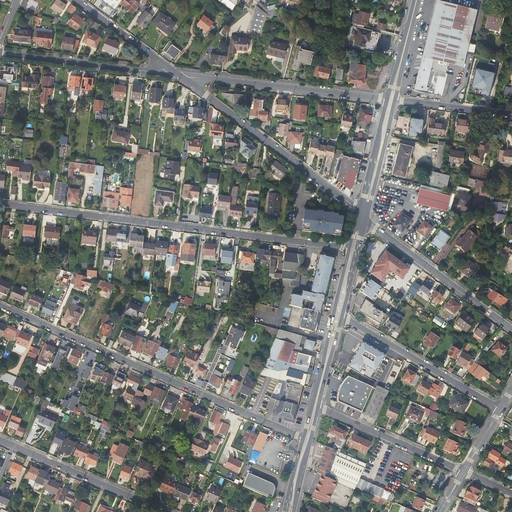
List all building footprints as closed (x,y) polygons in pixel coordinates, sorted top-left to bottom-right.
[(38,0),(31,0),(28,7),(26,10),(33,14),(35,10),(39,0),(38,0)] [(56,0),(51,8),(59,14),(66,5),(58,0),(56,0)] [(115,10),(122,0),(102,0),(102,1),(115,10)] [(133,0),(123,0),(121,3),(125,6),(124,7),(131,13),(134,9),(135,10),(138,7),(137,6),(138,3),(133,0)] [(469,43),(477,8),(463,5),(442,0),(436,0),(436,2),(434,13),(432,23),(431,27),(429,34),(426,45),(424,56),(448,62),(466,67),(471,68),(476,45),(469,43)] [(146,2),(139,11),(142,13),(143,13),(145,10),(146,11),(150,5),(146,2)] [(329,2),(326,2),(322,16),(325,17),(330,18),(330,15),(326,14),(329,2)] [(67,10),(71,14),(76,8),(72,5),(67,10)] [(251,32),(261,35),(266,18),(267,13),(256,6),(251,32)] [(275,8),(268,10),(267,13),(266,18),(272,19),(275,8)] [(142,13),(137,21),(143,27),(150,19),(152,16),(146,11),(145,10),(143,13),(142,13)] [(360,11),(356,23),(364,25),(366,26),(369,13),(360,11)] [(161,13),(154,22),(161,28),(160,29),(167,34),(168,33),(175,23),(161,13)] [(501,17),(489,14),(486,28),(494,30),(498,31),(501,17)] [(68,23),(76,30),(83,21),(75,15),(68,23)] [(211,24),(212,22),(204,15),(198,23),(203,27),(206,30),(208,28),(209,29),(211,30),(214,26),(211,24)] [(36,17),(32,42),(36,42),(35,44),(41,45),(41,43),(44,43),(44,45),(50,46),(52,34),(37,32),(39,18),(36,17)] [(386,24),(378,22),(376,29),(384,31),(386,24)] [(363,28),(352,25),(348,42),(364,46),(363,50),(374,52),(379,32),(363,28)] [(14,40),(30,42),(31,31),(15,29),(14,40)] [(82,42),(96,48),(101,36),(87,31),(82,42)] [(233,35),(230,53),(236,54),(236,50),(248,52),(250,39),(238,38),(238,36),(233,35)] [(62,49),(72,50),(74,39),(64,37),(62,49)] [(104,50),(116,55),(118,50),(117,49),(119,44),(115,42),(116,40),(114,40),(114,41),(107,38),(103,49),(104,50)] [(173,43),(170,40),(163,49),(175,58),(181,50),(173,44),(173,43)] [(276,54),(275,55),(283,57),(286,44),(271,40),(268,51),(276,54)] [(296,45),(290,69),(298,72),(301,61),(310,64),(313,51),(314,49),(302,46),(296,45)] [(222,59),(224,60),(225,51),(218,50),(217,55),(211,54),(210,63),(221,65),(221,61),(222,59)] [(446,69),(448,62),(424,56),(422,63),(420,72),(418,79),(417,84),(414,83),(413,89),(440,96),(446,69)] [(351,62),(350,71),(365,74),(366,64),(351,62)] [(315,64),(313,73),(327,77),(330,68),(315,64)] [(12,81),(16,81),(16,76),(17,68),(8,67),(8,71),(0,70),(0,71),(0,79),(3,80),(4,74),(13,75),(12,81)] [(341,72),(342,69),(337,67),(335,72),(334,79),(342,80),(343,72),(341,72)] [(495,72),(476,67),(471,86),(481,88),(480,93),(489,95),(495,72)] [(453,70),(446,69),(440,96),(447,97),(453,70)] [(364,82),(365,74),(350,71),(349,82),(356,83),(362,83),(364,82)] [(22,87),(37,88),(38,75),(32,74),(32,77),(23,76),(22,87)] [(54,78),(43,76),(41,88),(43,89),(43,93),(41,93),(39,102),(42,104),(45,105),(47,103),(48,94),(52,95),(54,78)] [(75,95),(78,95),(80,77),(70,76),(69,86),(69,89),(72,90),(73,87),(76,87),(75,95)] [(82,88),(91,89),(93,79),(83,78),(82,88)] [(142,85),(132,84),(130,99),(141,100),(142,85)] [(124,86),(114,85),(112,96),(123,98),(124,86)] [(149,102),(159,103),(161,90),(151,89),(149,102)] [(247,95),(223,92),(223,95),(234,103),(246,104),(247,95)] [(255,98),(251,97),(250,104),(254,104),(253,109),(258,110),(264,110),(264,109),(263,108),(262,108),(262,100),(254,99),(255,98)] [(166,113),(174,114),(174,112),(174,109),(172,108),(173,99),(163,98),(162,107),(166,107),(166,111),(162,111),(161,117),(165,117),(166,113)] [(279,99),(278,101),(277,101),(277,108),(287,109),(288,100),(279,99)] [(96,118),(105,119),(106,110),(102,110),(103,101),(95,100),(93,111),(97,111),(96,118)] [(305,119),(306,106),(295,104),(293,117),(305,119)] [(330,117),(331,106),(319,105),(318,115),(330,117)] [(203,109),(188,107),(187,113),(191,114),(191,113),(193,114),(193,117),(196,118),(196,119),(199,120),(199,118),(202,119),(203,109)] [(268,111),(264,110),(258,110),(253,109),(250,109),(249,115),(258,115),(257,119),(267,120),(268,111)] [(184,111),(180,110),(180,112),(178,112),(174,112),(174,114),(173,118),(173,121),(183,122),(184,111)] [(368,125),(371,112),(360,110),(357,123),(361,124),(360,130),(365,131),(366,125),(368,125)] [(347,116),(343,115),(341,124),(340,126),(350,128),(353,116),(347,115),(347,116)] [(422,133),(424,119),(410,117),(408,135),(416,137),(417,132),(422,133)] [(433,118),(429,117),(428,125),(427,133),(444,134),(445,124),(433,123),(433,118)] [(456,131),(467,132),(469,120),(457,119),(456,131)] [(279,134),(288,135),(288,129),(289,125),(289,122),(285,122),(285,123),(280,122),(279,134)] [(209,134),(223,136),(224,126),(216,125),(216,124),(211,123),(209,134)] [(111,140),(128,144),(130,134),(114,130),(111,140)] [(299,146),(301,132),(291,131),(290,142),(295,142),(294,146),(299,146)] [(358,141),(358,137),(348,136),(344,151),(361,155),(364,142),(358,141)] [(196,140),(193,139),(188,139),(187,150),(199,152),(201,138),(196,138),(196,140)] [(238,139),(226,138),(225,146),(237,147),(238,139)] [(240,143),(240,149),(243,152),(242,154),(249,158),(256,149),(250,145),(252,143),(245,138),(240,143)] [(321,141),(313,138),(309,150),(313,152),(314,151),(317,152),(321,143),(321,141)] [(477,143),(478,148),(472,149),(472,150),(471,151),(470,153),(470,155),(471,157),(473,159),(482,163),(487,153),(490,149),(490,145),(490,142),(489,140),(477,143)] [(328,145),(321,143),(317,152),(317,153),(320,154),(320,155),(324,157),(325,155),(328,145)] [(400,143),(396,159),(410,163),(411,158),(410,157),(412,146),(400,143)] [(328,144),(328,145),(325,155),(328,156),(328,157),(333,158),(335,147),(328,144)] [(436,165),(443,166),(446,145),(437,144),(436,165)] [(507,163),(511,163),(511,150),(509,150),(509,151),(500,150),(499,161),(507,161),(507,163)] [(449,163),(464,165),(465,153),(451,151),(449,163)] [(336,179),(350,189),(354,183),(360,159),(343,155),(336,179)] [(396,159),(392,174),(405,177),(407,166),(409,166),(410,163),(396,159)] [(165,173),(164,178),(174,179),(174,175),(177,175),(179,163),(166,161),(165,169),(165,173)] [(268,170),(281,180),(288,171),(275,161),(268,170)] [(13,176),(18,176),(19,164),(19,163),(7,162),(6,170),(14,171),(13,176)] [(94,168),(94,165),(85,164),(84,164),(73,162),(70,162),(68,176),(71,177),(72,170),(75,170),(76,168),(79,169),(78,172),(90,173),(93,173),(93,168),(94,168)] [(25,165),(19,164),(18,176),(18,178),(22,178),(30,179),(31,166),(25,165)] [(100,194),(103,166),(97,165),(97,170),(98,171),(98,175),(95,175),(93,186),(95,186),(94,193),(100,194)] [(253,168),(252,178),(259,179),(260,169),(253,168)] [(429,183),(445,187),(448,175),(432,171),(429,183)] [(218,175),(208,173),(207,184),(216,185),(218,175)] [(51,177),(46,176),(46,175),(39,174),(39,176),(34,175),(33,185),(38,186),(38,187),(44,188),(45,186),(50,187),(50,183),(51,177)] [(488,189),(490,182),(477,179),(476,186),(488,189)] [(54,199),(64,200),(66,183),(56,182),(54,199)] [(194,186),(183,185),(181,199),(188,200),(189,198),(193,198),(192,200),(191,202),(198,202),(200,188),(194,187),(194,186)] [(421,185),(416,203),(429,206),(450,211),(455,193),(421,185)] [(469,189),(457,186),(455,191),(458,192),(456,203),(468,206),(470,195),(468,194),(469,189)] [(131,197),(132,190),(123,188),(122,196),(121,205),(125,206),(124,209),(126,210),(126,206),(130,206),(131,197)] [(279,214),(281,193),(270,188),(267,212),(268,213),(268,215),(277,217),(277,214),(279,214)] [(68,201),(77,202),(79,190),(69,189),(68,201)] [(103,207),(117,208),(117,207),(118,205),(119,195),(119,194),(104,192),(103,207)] [(156,192),(154,206),(163,208),(164,202),(172,203),(173,194),(156,192)] [(217,208),(229,210),(231,199),(231,198),(218,196),(217,208)] [(490,208),(496,209),(495,214),(493,214),(492,222),(497,222),(503,219),(504,215),(501,215),(501,210),(505,210),(505,207),(507,207),(508,206),(508,205),(507,203),(502,203),(497,202),(496,203),(493,202),(494,196),(491,196),(491,201),(490,205),(490,208)] [(233,199),(231,199),(229,210),(228,216),(241,218),(242,208),(235,207),(232,206),(233,199)] [(257,214),(258,203),(247,202),(245,215),(251,216),(251,213),(253,214),(257,214)] [(212,210),(200,208),(199,217),(202,218),(210,219),(212,210)] [(343,216),(343,214),(329,212),(328,214),(325,213),(326,212),(312,210),(312,209),(304,208),(302,219),(304,220),(302,231),(317,233),(317,231),(321,232),(321,233),(328,234),(329,232),(334,233),(334,235),(341,236),(343,225),(344,217),(343,216)] [(394,225),(403,232),(411,220),(403,214),(394,225)] [(418,230),(426,236),(433,228),(424,221),(418,230)] [(2,238),(7,239),(8,232),(12,232),(13,228),(8,228),(9,227),(3,226),(2,238)] [(35,227),(23,226),(22,236),(34,237),(35,227)] [(44,238),(58,239),(60,229),(45,227),(44,238)] [(477,237),(475,235),(468,229),(461,239),(460,237),(455,243),(466,252),(477,237)] [(106,241),(116,242),(117,231),(107,230),(106,241)] [(440,230),(431,243),(440,250),(450,237),(440,230)] [(81,244),(96,246),(97,233),(83,231),(81,244)] [(117,231),(116,242),(125,243),(126,233),(117,231)] [(142,248),(143,242),(144,237),(137,236),(137,235),(130,234),(129,247),(135,248),(142,248)] [(496,238),(490,234),(482,247),(485,249),(492,239),(494,241),(496,238)] [(154,255),(166,257),(167,254),(167,250),(168,243),(156,241),(155,245),(154,255)] [(154,255),(155,245),(147,244),(146,242),(143,242),(142,248),(141,256),(145,256),(146,255),(154,256),(154,255)] [(214,255),(216,245),(209,244),(209,243),(205,242),(203,254),(214,255)] [(184,244),(182,254),(181,254),(180,261),(190,262),(194,263),(195,255),(196,246),(184,244)] [(511,246),(507,244),(501,254),(500,254),(501,256),(502,257),(503,258),(505,257),(506,256),(508,258),(510,254),(511,255),(511,253),(511,246)] [(174,270),(178,270),(180,260),(176,259),(177,256),(178,256),(179,247),(170,246),(169,250),(169,255),(167,254),(166,257),(166,263),(171,264),(171,265),(174,266),(174,270)] [(268,251),(258,250),(257,259),(263,260),(262,264),(270,265),(270,261),(271,252),(268,252),(268,251)] [(113,261),(114,254),(115,252),(110,251),(109,255),(104,254),(102,266),(109,267),(110,261),(113,261)] [(221,263),(232,264),(233,252),(222,251),(221,263)] [(372,271),(368,277),(370,279),(376,283),(379,285),(382,280),(387,274),(388,272),(391,274),(392,274),(393,274),(394,274),(394,273),(401,277),(402,278),(403,278),(404,278),(404,277),(405,277),(405,276),(411,268),(400,260),(400,259),(399,259),(399,258),(398,258),(398,257),(397,257),(396,257),(395,257),(387,252),(386,251),(385,253),(377,265),(375,268),(374,268),(373,268),(372,268),(372,269),(372,270),(372,271)] [(477,254),(472,251),(469,256),(474,260),(475,258),(480,259),(486,263),(487,260),(477,254)] [(282,253),(271,252),(270,261),(270,265),(269,272),(273,273),(275,260),(281,261),(282,253)] [(377,265),(385,253),(384,252),(375,264),(377,265)] [(255,264),(253,264),(254,254),(243,253),(240,253),(239,258),(242,258),(240,270),(254,272),(255,264)] [(298,255),(285,253),(284,263),(282,272),(297,274),(298,269),(302,269),(304,254),(299,253),(298,255)] [(320,255),(314,278),(311,292),(315,293),(325,296),(334,258),(320,255)] [(466,276),(470,279),(478,268),(469,261),(461,271),(467,275),(466,276)] [(282,272),(284,263),(280,263),(278,274),(275,274),(269,273),(268,277),(275,278),(274,280),(281,281),(281,279),(282,272)] [(40,269),(58,274),(60,269),(59,269),(42,264),(40,269)] [(70,281),(73,273),(64,271),(60,269),(58,274),(57,276),(70,281)] [(86,276),(95,279),(96,271),(86,270),(86,276)] [(300,281),(301,275),(297,274),(282,272),(281,279),(291,280),(290,287),(299,288),(300,281)] [(86,278),(78,275),(78,274),(74,273),(70,282),(76,283),(74,289),(82,291),(84,285),(89,286),(91,281),(85,279),(86,278)] [(0,292),(7,295),(11,285),(0,279),(0,292)] [(291,280),(281,279),(281,281),(281,287),(284,287),(290,287),(291,280)] [(376,283),(370,279),(367,283),(365,281),(364,283),(362,285),(362,287),(364,288),(361,292),(373,301),(382,288),(375,283),(376,283)] [(110,293),(114,284),(111,283),(102,281),(101,285),(99,288),(103,290),(102,291),(106,293),(107,292),(110,293)] [(198,282),(197,291),(209,292),(211,282),(206,281),(206,283),(198,282)] [(228,300),(230,285),(227,285),(227,284),(224,283),(224,281),(219,281),(217,300),(216,300),(215,310),(220,311),(221,301),(223,301),(223,299),(228,300)] [(427,295),(433,287),(426,281),(419,290),(427,295)] [(14,299),(21,302),(26,292),(14,287),(8,298),(13,300),(14,299)] [(502,306),(506,299),(504,297),(490,289),(486,296),(502,306)] [(312,303),(315,293),(311,292),(305,291),(305,293),(303,292),(302,297),(296,295),(295,295),(294,295),(294,296),(293,296),(293,297),(291,306),(292,306),(301,308),(303,300),(312,303)] [(443,297),(434,291),(432,294),(435,297),(433,300),(438,303),(443,297)] [(312,303),(310,310),(321,313),(325,296),(315,293),(312,303)] [(410,298),(406,294),(401,300),(406,304),(410,298)] [(28,304),(39,309),(43,300),(32,295),(28,304)] [(58,300),(48,296),(46,300),(56,305),(58,300)] [(169,311),(175,313),(179,302),(173,299),(169,311)] [(189,304),(184,303),(185,300),(181,299),(179,306),(188,308),(189,304)] [(374,305),(365,299),(358,312),(380,324),(386,314),(373,307),(374,305)] [(460,306),(451,299),(445,307),(454,314),(460,306)] [(46,300),(41,312),(51,317),(56,305),(46,300)] [(129,303),(125,312),(137,317),(141,308),(129,303)] [(69,323),(76,326),(80,315),(83,309),(79,308),(70,304),(68,310),(64,319),(70,321),(69,323)] [(310,310),(304,309),(299,328),(316,332),(321,313),(310,310)] [(473,321),(463,313),(455,323),(466,331),(473,321)] [(99,333),(108,337),(112,327),(106,325),(110,316),(104,314),(100,322),(103,324),(99,333)] [(442,325),(444,319),(435,316),(433,322),(442,325)] [(401,322),(392,317),(386,326),(396,331),(401,322)] [(476,335),(474,338),(480,342),(489,331),(481,324),(474,333),(476,335)] [(14,329),(11,328),(8,326),(4,334),(10,336),(10,335),(15,337),(18,330),(14,329)] [(265,332),(277,335),(279,330),(267,326),(265,332)] [(241,338),(244,332),(231,327),(229,333),(234,336),(233,339),(231,338),(230,342),(231,343),(229,348),(234,350),(240,338),(241,338)] [(20,331),(16,341),(27,345),(32,334),(21,329),(20,331)] [(299,348),(302,336),(285,331),(279,330),(277,335),(275,339),(293,345),(293,347),(299,348)] [(126,346),(130,348),(132,344),(134,338),(122,332),(117,343),(121,344),(121,345),(126,347),(126,346)] [(439,338),(430,333),(424,343),(432,348),(439,338)] [(133,345),(131,349),(140,353),(145,343),(146,340),(136,335),(132,344),(133,345)] [(306,340),(307,337),(302,336),(299,348),(313,351),(315,342),(306,340)] [(291,352),(293,347),(293,345),(275,339),(268,356),(283,361),(286,351),(291,352)] [(144,353),(153,356),(158,345),(149,341),(144,353)] [(386,355),(362,341),(348,366),(361,373),(358,377),(364,379),(366,376),(371,380),(386,355)] [(493,343),(490,341),(483,350),(486,352),(493,343)] [(506,348),(498,342),(494,347),(493,347),(491,350),(500,356),(506,348)] [(55,349),(44,344),(36,362),(45,366),(47,362),(49,363),(55,349)] [(63,356),(68,359),(72,349),(66,346),(65,348),(64,347),(60,346),(51,366),(58,369),(63,356)] [(30,347),(28,351),(29,352),(27,358),(29,359),(29,357),(33,359),(35,355),(36,355),(38,351),(30,347)] [(168,350),(159,347),(155,356),(164,359),(168,350)] [(315,358),(316,352),(313,351),(299,348),(293,347),(291,352),(315,358)] [(459,351),(452,347),(448,355),(455,359),(459,351)] [(82,353),(72,349),(68,359),(67,361),(76,365),(82,353)] [(172,349),(169,355),(170,356),(166,365),(176,369),(180,359),(172,356),(175,350),(172,349)] [(188,367),(193,369),(199,357),(191,354),(192,352),(188,350),(182,363),(186,364),(189,365),(188,367)] [(283,361),(288,363),(291,352),(286,351),(283,361)] [(312,369),(315,358),(291,352),(288,363),(312,369)] [(472,358),(463,352),(456,362),(460,365),(461,364),(466,367),(472,358)] [(310,375),(312,369),(288,363),(283,361),(268,356),(263,368),(276,371),(289,370),(310,375)] [(230,373),(235,361),(231,359),(226,371),(230,373)] [(486,378),(490,373),(474,362),(471,367),(476,370),(472,375),(480,380),(483,376),(486,378)] [(98,375),(101,377),(105,369),(102,368),(103,366),(96,363),(93,370),(94,370),(91,379),(95,381),(98,375)] [(195,372),(203,376),(206,370),(205,370),(206,368),(201,366),(200,367),(198,366),(195,372)] [(245,377),(249,368),(244,366),(240,375),(245,377)] [(476,370),(471,367),(467,371),(472,375),(476,370)] [(307,387),(310,375),(289,370),(276,371),(263,368),(260,375),(278,380),(302,386),(307,387)] [(213,383),(219,386),(222,380),(219,378),(222,374),(215,370),(209,380),(213,383)] [(411,383),(416,385),(420,376),(411,371),(410,373),(406,371),(402,379),(411,384),(411,383)] [(16,378),(2,372),(0,377),(0,380),(3,381),(6,383),(9,384),(13,386),(16,378)] [(104,372),(100,381),(111,385),(114,376),(104,372)] [(115,377),(112,384),(120,388),(124,380),(127,382),(129,376),(119,372),(116,377),(115,377)] [(362,412),(373,387),(349,376),(348,376),(347,377),(347,378),(346,378),(346,379),(345,379),(345,380),(344,380),(344,381),(343,381),(343,382),(342,383),(342,384),(341,384),(341,385),(341,386),(340,386),(340,387),(340,388),(339,388),(339,389),(339,390),(339,391),(338,391),(338,392),(338,393),(338,394),(338,395),(338,396),(338,397),(338,398),(338,399),(338,400),(338,401),(362,412)] [(27,383),(16,378),(13,386),(15,387),(21,389),(24,391),(25,388),(27,383)] [(240,382),(238,382),(238,380),(236,379),(236,381),(228,378),(226,382),(232,385),(231,387),(229,392),(234,394),(240,382)] [(239,392),(250,397),(254,388),(256,383),(245,378),(239,392)] [(302,386),(278,380),(277,383),(282,384),(279,396),(276,396),(272,395),(270,398),(280,401),(297,405),(302,386)] [(427,393),(432,385),(428,383),(427,384),(426,384),(426,383),(422,381),(417,390),(426,395),(427,393)] [(129,406),(131,403),(136,390),(139,385),(134,383),(131,390),(130,389),(129,391),(126,390),(123,400),(122,403),(129,406)] [(432,385),(427,393),(435,397),(438,391),(441,392),(442,389),(433,384),(432,385)] [(144,393),(150,396),(154,388),(147,385),(144,393)] [(389,391),(377,385),(364,414),(376,420),(389,391)] [(164,392),(155,387),(151,396),(154,398),(154,400),(157,401),(158,398),(161,399),(164,392)] [(33,391),(25,388),(24,391),(33,395),(36,396),(38,397),(39,394),(33,392),(33,391)] [(141,417),(147,404),(141,401),(139,400),(142,392),(136,390),(131,403),(139,407),(135,415),(141,417)] [(70,401),(64,399),(64,400),(61,407),(67,410),(73,412),(75,406),(79,397),(73,394),(70,401)] [(161,409),(172,413),(178,400),(167,395),(161,409)] [(468,403),(454,395),(449,404),(463,412),(468,403)] [(182,399),(178,407),(182,409),(181,412),(183,413),(181,418),(185,420),(193,404),(189,402),(182,399)] [(41,417),(39,422),(53,428),(58,416),(45,411),(46,408),(45,408),(48,401),(44,400),(41,406),(37,415),(41,417)] [(77,407),(75,406),(73,412),(84,417),(86,413),(90,403),(86,401),(84,406),(78,403),(77,407)] [(297,405),(280,401),(276,415),(285,417),(284,419),(293,421),(297,405)] [(400,411),(390,406),(386,415),(396,419),(400,411)] [(424,412),(411,406),(406,417),(419,423),(424,412)] [(192,418),(202,422),(206,412),(197,408),(196,409),(192,407),(187,417),(192,419),(192,418)] [(217,425),(213,435),(217,436),(219,431),(223,423),(219,421),(222,414),(218,412),(218,413),(213,412),(209,421),(217,425)] [(439,414),(435,412),(434,412),(430,419),(435,421),(439,414)] [(97,418),(86,413),(84,417),(92,420),(95,422),(97,418)] [(7,428),(16,432),(22,420),(12,416),(7,428)] [(109,423),(97,418),(95,422),(101,424),(102,425),(107,427),(108,423),(109,423)] [(468,424),(458,419),(452,433),(461,437),(465,427),(466,428),(468,424)] [(24,421),(22,420),(16,432),(15,434),(20,436),(21,435),(22,436),(25,429),(21,428),(23,425),(24,426),(26,421),(25,420),(24,421)] [(94,428),(98,430),(101,424),(95,422),(92,420),(90,424),(95,426),(94,428)] [(223,423),(219,431),(220,431),(219,433),(224,435),(229,425),(223,422),(223,423)] [(100,429),(111,433),(112,429),(111,429),(107,427),(102,425),(100,429)] [(333,426),(330,433),(345,440),(351,428),(348,426),(345,431),(333,426)] [(427,438),(436,442),(440,433),(427,427),(426,429),(423,436),(422,438),(426,440),(427,438)] [(242,441),(254,446),(258,437),(246,432),(242,441)] [(268,436),(260,432),(258,437),(254,446),(252,449),(261,452),(268,436)] [(331,437),(327,446),(337,451),(340,452),(345,440),(330,433),(329,433),(327,436),(331,437)] [(348,446),(357,449),(362,438),(353,434),(348,446)] [(209,445),(202,442),(202,441),(195,438),(194,440),(190,449),(204,455),(209,445)] [(220,440),(216,438),(210,450),(215,452),(220,440)] [(362,438),(357,449),(366,453),(371,442),(362,438)] [(60,450),(70,454),(75,443),(65,439),(60,450)] [(459,443),(448,439),(443,450),(454,455),(459,443)] [(503,451),(507,453),(509,450),(511,451),(511,444),(508,442),(503,451)] [(118,448),(113,446),(109,456),(113,458),(112,461),(121,464),(128,447),(120,443),(118,447),(118,448)] [(74,455),(85,460),(88,453),(89,450),(78,445),(74,455)] [(326,446),(318,473),(321,474),(329,478),(337,451),(327,446),(326,446)] [(488,457),(495,462),(500,454),(493,449),(488,457)] [(340,452),(337,451),(329,478),(337,481),(353,488),(355,489),(356,487),(359,478),(366,464),(357,460),(353,458),(347,455),(340,452)] [(92,455),(88,453),(85,460),(84,463),(89,465),(90,463),(95,465),(98,458),(97,457),(98,455),(93,453),(92,455)] [(225,467),(238,473),(242,463),(229,457),(225,467)] [(496,468),(498,464),(487,458),(483,464),(492,469),(493,466),(496,468)] [(144,461),(140,459),(134,474),(139,476),(140,475),(143,476),(142,477),(146,481),(151,479),(153,479),(155,473),(150,468),(151,466),(143,463),(144,461)] [(22,467),(9,461),(5,471),(18,477),(22,467)] [(124,465),(119,477),(127,481),(133,468),(124,465)] [(34,482),(40,470),(31,467),(27,478),(30,479),(28,484),(33,486),(34,482)] [(34,482),(46,487),(49,479),(51,475),(47,473),(48,472),(40,469),(40,470),(35,481),(34,482)] [(242,482),(241,485),(243,486),(249,489),(271,498),(273,488),(273,487),(273,486),(272,485),(271,484),(269,482),(247,472),(245,475),(243,478),(242,482)] [(321,474),(311,497),(327,504),(337,481),(329,478),(321,474)] [(177,484),(172,481),(173,481),(169,479),(168,479),(162,477),(160,480),(162,481),(161,484),(159,488),(164,490),(164,491),(168,493),(168,491),(173,493),(177,484)] [(359,478),(356,487),(369,493),(376,496),(379,497),(380,498),(384,489),(359,478)] [(53,494),(56,495),(59,487),(61,484),(49,479),(46,487),(43,493),(52,497),(53,494)] [(7,491),(10,484),(4,481),(0,490),(0,501),(8,505),(12,493),(7,491)] [(173,495),(186,500),(191,490),(177,484),(173,493),(173,495)] [(205,498),(216,503),(221,491),(211,486),(205,498)] [(469,487),(463,500),(475,505),(476,502),(480,490),(472,487),(469,487)] [(65,500),(72,503),(76,493),(64,488),(58,500),(64,502),(65,500)] [(193,507),(195,508),(200,497),(196,495),(196,494),(193,492),(189,500),(192,501),(191,503),(194,505),(193,507)] [(426,500),(416,496),(412,506),(421,511),(426,500)] [(88,511),(91,506),(78,501),(74,510),(79,511),(88,511)] [(263,511),(264,511),(265,510),(267,506),(256,501),(252,511),(263,511)] [(476,511),(478,509),(461,501),(457,510),(460,511),(476,511)] [(416,511),(408,508),(393,502),(393,503),(388,511),(416,511)]
